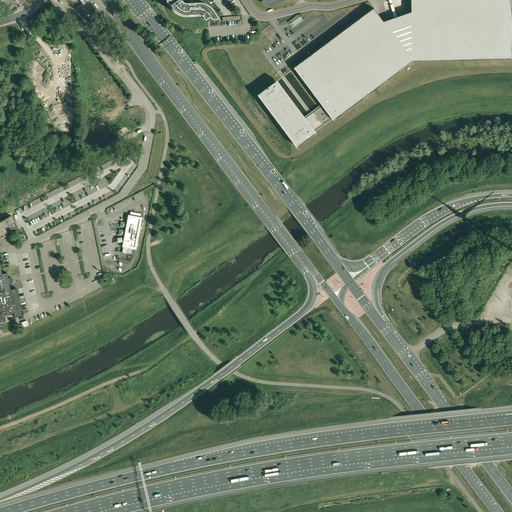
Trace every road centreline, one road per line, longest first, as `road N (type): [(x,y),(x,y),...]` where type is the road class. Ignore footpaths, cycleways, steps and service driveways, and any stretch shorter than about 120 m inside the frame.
road 1 (motorway): [(505,420),(231,455),(7,511)]
road 2 (motorway): [(72,511),(288,465),(511,439)]
road 3 (motorway): [(307,264),(309,305),(223,373),(90,458),(0,499)]
road 4 (primary): [(350,282),(134,0)]
road 5 (primary): [(105,0),(307,264)]
road 6 (primary): [(340,306),(498,511)]
road 7 (primary): [(511,496),(376,319)]
road 8 (track): [(0,428),(145,370),(193,335)]
road 9 (motorway): [(376,319),(375,280),(392,259),(462,212),(511,204)]
road 10 (motorway): [(511,194),(458,204),(350,282)]
road 11 (unknown): [(418,239),(404,262),(407,284),(477,376)]
